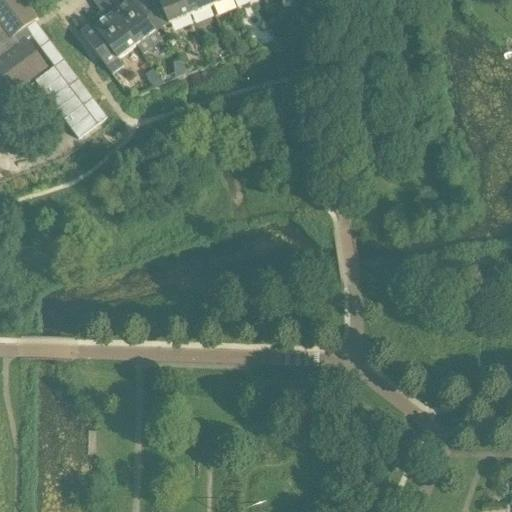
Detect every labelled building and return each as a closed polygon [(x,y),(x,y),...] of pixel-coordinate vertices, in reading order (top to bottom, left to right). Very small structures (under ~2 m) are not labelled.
[(35,23),(38,21),(22,0),(0,0),(0,107),(3,106),(1,104),(48,70),(27,42),(20,47),(14,39),(25,31),(35,23)] [(109,11),(101,0),(97,0),(93,3),(103,16),(109,11)] [(101,0),(109,11),(116,6),(110,0),(101,0)] [(130,0),(131,2),(113,16),(137,48),(143,57),(163,43),(155,34),(162,30),(155,18),(144,0),(130,0)] [(144,0),(155,18),(162,30),(169,27),(191,17),(183,0),(144,0)] [(207,0),(183,0),(191,17),(211,9),(207,0)] [(207,0),(211,9),(232,0),(207,0)] [(137,48),(113,16),(95,30),(92,26),(81,35),(112,77),(124,68),(119,62),(137,48)] [(35,23),(25,31),(53,69),(35,83),(79,141),(108,120),(42,32),(35,23)]
